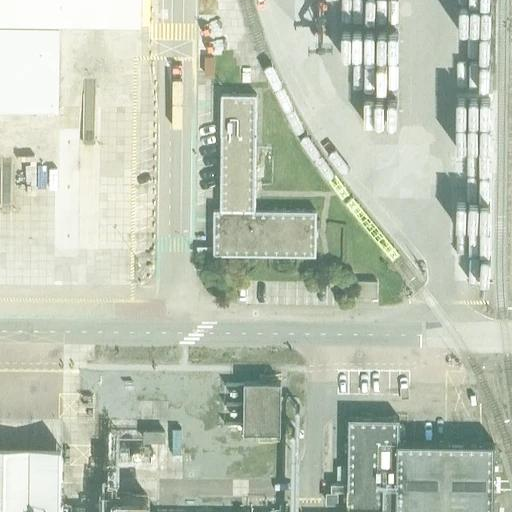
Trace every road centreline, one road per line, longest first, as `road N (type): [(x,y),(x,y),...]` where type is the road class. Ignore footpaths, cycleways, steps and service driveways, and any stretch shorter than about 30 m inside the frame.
road 1 (unknown): [(191,331),(179,0)]
road 2 (unknown): [(281,0),(371,157),(425,214)]
road 3 (unknown): [(424,0),(425,214)]
road 4 (unknown): [(316,511),(329,333)]
road 5 (unknown): [(425,214),(452,335)]
